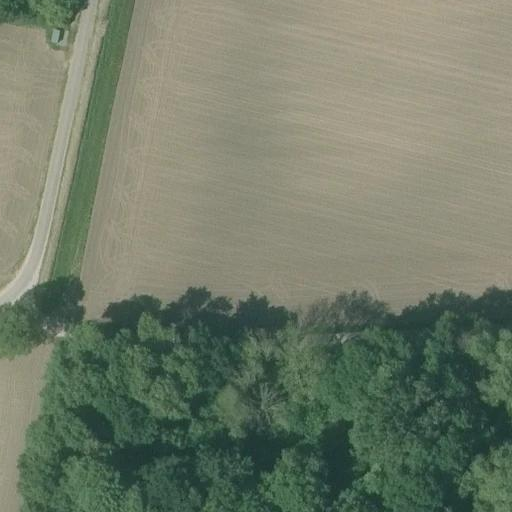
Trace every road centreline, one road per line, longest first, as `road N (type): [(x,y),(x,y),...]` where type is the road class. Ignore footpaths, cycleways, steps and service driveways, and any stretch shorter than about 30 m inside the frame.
road 1 (unclassified): [(3,311),(28,326),(87,338),(192,348),(511,335)]
road 2 (unclassified): [(90,0),(38,248),(3,311)]
